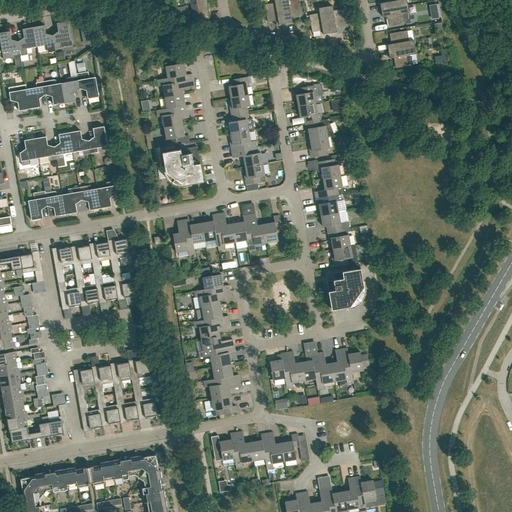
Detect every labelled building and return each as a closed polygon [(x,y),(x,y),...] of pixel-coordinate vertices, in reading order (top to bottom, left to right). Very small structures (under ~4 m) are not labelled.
[(278,20),(279,24),(285,23),(281,0),(274,0),(275,3),(264,5),(267,22),(278,20)] [(281,0),(285,23),(292,22),(292,18),(302,16),(299,0),(281,0)] [(383,0),(384,3),(380,4),(381,10),(408,6),(406,0),(383,0)] [(194,22),(210,20),(207,2),(191,5),(194,22)] [(346,27),(343,9),(333,11),(332,6),(325,7),(330,33),(337,32),(336,28),(346,27)] [(409,13),(408,6),(381,10),(382,17),(386,17),(388,27),(406,24),(411,23),(409,13)] [(322,31),(323,35),(330,33),(325,7),(318,8),(319,13),(309,15),(312,33),(322,31)] [(59,34),(53,35),(52,35),(55,48),(67,46),(66,42),(71,41),(68,21),(57,23),(59,34)] [(55,51),(55,48),(52,35),(46,37),(44,25),(33,27),(37,47),(47,45),(48,53),(55,51)] [(18,41),(20,54),(20,56),(21,56),(27,55),(28,55),(28,54),(32,53),(31,48),(37,47),(33,27),(22,29),(24,40),(18,41)] [(12,43),(10,31),(0,33),(0,40),(3,59),(14,57),(14,56),(20,54),(18,41),(12,43)] [(415,47),(414,40),(409,41),(407,31),(389,34),(391,44),(387,45),(388,52),(415,47)] [(388,52),(390,59),(393,58),(395,68),(413,65),(411,55),(416,54),(415,47),(388,52)] [(184,63),(165,66),(168,78),(174,77),(175,83),(193,80),(192,74),(186,75),(184,63)] [(88,72),(77,74),(76,74),(77,76),(79,89),(80,89),(86,88),(88,99),(99,97),(95,77),(89,78),(88,72)] [(67,82),(61,83),(64,103),(75,101),(73,90),(79,89),(77,76),(70,77),(67,77),(66,79),(67,82)] [(157,80),(158,87),(163,86),(165,97),(183,94),(182,88),(194,86),(193,80),(175,83),(174,77),(168,78),(157,80)] [(232,86),(229,86),(231,98),(248,95),(246,84),(248,83),(247,77),(231,80),(232,86)] [(51,94),(53,105),(64,103),(61,83),(55,84),(54,80),(43,82),(45,95),(51,94)] [(30,109),(41,107),(39,96),(45,95),(43,82),(36,83),(36,88),(26,89),(30,109)] [(299,94),(296,95),(298,106),(315,103),(313,92),(316,92),(315,85),(298,88),(299,94)] [(17,100),(19,111),(30,109),(26,89),(17,91),(16,86),(8,88),(11,101),(17,100)] [(191,104),(185,105),(183,94),(165,97),(167,109),(173,108),(174,114),(192,111),(191,104)] [(232,109),(230,109),(231,116),(247,113),(246,107),(250,106),(248,95),(231,98),(232,109)] [(300,118),(304,117),(305,123),(321,120),(320,114),(317,114),(315,103),(298,106),(300,118)] [(182,125),(181,119),(193,117),(192,111),(174,114),(173,108),(167,109),(156,111),(157,117),(162,116),(164,128),(182,125)] [(232,122),(229,122),(231,134),(248,131),(246,120),(249,119),(247,113),(231,116),(232,122)] [(306,130),(308,129),(310,140),(327,137),(333,136),(333,133),(328,121),(321,122),(321,120),(305,123),(306,130)] [(164,128),(166,139),(164,140),(165,146),(189,142),(188,135),(184,136),(182,125),(164,128)] [(91,154),(98,152),(97,148),(107,146),(104,126),(93,128),(95,140),(89,141),(89,140),(88,141),(91,154)] [(82,142),(80,131),(69,133),(73,152),(83,150),(84,155),(91,154),(88,141),(82,142)] [(233,145),(230,145),(231,152),(256,147),(255,141),(250,142),(248,131),(231,134),(233,145)] [(65,166),(63,154),(73,152),(69,133),(58,134),(60,146),(55,147),(55,146),(54,147),(56,160),(58,167),(65,166)] [(49,156),(49,161),(56,160),(54,147),(48,148),(46,137),(35,139),(39,158),(49,156)] [(326,149),(329,149),(327,137),(310,140),(312,151),(310,151),(311,158),(327,155),(326,149)] [(22,166),(29,164),(29,160),(39,158),(35,139),(24,140),(26,152),(20,153),(20,152),(20,153),(22,166)] [(233,158),(243,156),(245,167),(262,164),(260,153),(257,153),(256,147),(231,152),(233,158)] [(163,165),(164,171),(164,173),(165,174),(165,176),(166,177),(167,179),(168,180),(169,181),(170,182),(172,183),(173,184),(175,185),(176,186),(178,186),(179,186),(181,187),(183,187),(184,187),(186,186),(191,185),(191,184),(203,182),(200,163),(199,157),(193,159),(192,153),(186,154),(185,150),(181,151),(181,150),(162,153),(164,165),(163,165)] [(319,169),(321,168),(323,179),(340,176),(338,165),(335,165),(334,159),(318,162),(319,169)] [(247,178),(245,178),(246,185),(266,182),(262,164),(245,167),(247,178)] [(325,190),(314,192),(315,198),(340,194),(339,188),(342,188),(340,176),(323,179),(325,190)] [(111,206),(109,195),(115,194),(116,194),(114,181),(106,182),(107,187),(97,189),(100,208),(111,206)] [(97,189),(87,190),(86,186),(79,187),(81,200),(82,200),(87,199),(89,210),(100,208),(97,189)] [(79,187),(72,188),(68,189),(68,194),(63,195),(66,214),(77,212),(75,201),(81,200),(79,187)] [(47,206),(45,193),(45,191),(33,193),(34,200),(28,201),(32,220),(43,218),(41,207),(47,206)] [(53,205),(55,216),(66,214),(63,195),(56,196),(56,192),(55,191),(45,193),(47,206),(53,205)] [(317,205),(319,205),(321,215),(338,212),(336,201),(341,201),(340,194),(315,198),(317,205)] [(342,223),(340,223),(338,212),(321,215),(323,227),(326,226),(327,232),(344,229),(342,223)] [(232,224),(226,225),(224,213),(218,214),(221,232),(216,233),(217,239),(216,239),(218,250),(225,249),(224,244),(235,242),(232,224)] [(212,215),(213,221),(201,223),(205,241),(216,239),(217,239),(216,233),(221,232),(218,214),(212,215)] [(263,224),(257,225),(255,214),(249,215),(252,233),(246,234),(247,240),(249,251),(255,250),(254,245),(266,243),(263,224)] [(243,216),(244,222),(232,224),(235,242),(247,240),(246,234),(252,233),(249,215),(243,216)] [(276,229),(282,228),(280,215),(273,217),(274,222),(263,224),(266,243),(278,241),(276,229)] [(0,225),(11,224),(10,217),(0,218),(0,225)] [(201,223),(190,225),(189,219),(183,220),(186,238),(192,237),(193,243),(205,241),(201,223)] [(173,234),(176,252),(188,250),(189,255),(195,254),(193,243),(192,237),(186,238),(183,220),(177,221),(179,233),(173,234)] [(348,235),(345,235),(344,229),(327,232),(329,239),(331,238),(333,249),(350,246),(348,235)] [(116,241),(115,239),(107,241),(107,242),(108,242),(111,259),(110,260),(112,270),(120,269),(118,258),(130,256),(126,239),(116,241)] [(94,274),(101,272),(99,261),(110,260),(111,259),(108,242),(107,242),(97,244),(97,242),(89,244),(89,246),(92,263),(94,274)] [(355,245),(350,246),(333,249),(335,260),(332,261),(334,267),(358,263),(355,245)] [(79,247),(79,246),(71,247),(74,264),(73,264),(76,277),(83,276),(81,265),(92,263),(89,246),(79,247)] [(73,264),(74,264),(71,247),(60,249),(60,247),(52,249),(57,278),(64,277),(62,266),(73,264)] [(37,282),(44,281),(39,251),(30,252),(31,254),(20,256),(23,269),(22,269),(23,273),(35,271),(37,282)] [(242,254),(234,256),(235,264),(243,262),(242,254)] [(0,259),(0,272),(0,273),(0,271),(0,264),(11,263),(12,271),(22,269),(23,269),(20,256),(0,259)] [(117,299),(118,300),(126,299),(125,297),(136,295),(133,278),(121,280),(120,269),(112,270),(114,281),(115,281),(118,299),(117,299)] [(365,288),(365,286),(364,281),(363,281),(361,269),(346,271),(342,272),(336,273),(337,279),(333,280),(334,286),(331,286),(332,291),(328,291),(332,310),(344,308),(344,309),(350,308),(351,308),(353,307),(355,307),(356,306),(357,305),(359,304),(360,303),(361,302),(362,300),(363,299),(364,297),(364,296),(365,294),(365,293),(365,291),(366,289),(365,288)] [(115,281),(114,281),(103,283),(101,272),(94,274),(96,285),(99,302),(99,304),(107,302),(107,300),(117,299),(118,299),(115,281)] [(230,291),(229,285),(223,286),(221,274),(203,277),(205,289),(205,290),(211,288),(212,294),(230,291)] [(99,302),(96,285),(85,287),(83,276),(76,277),(78,288),(81,305),(80,305),(81,307),(89,305),(89,304),(99,302)] [(70,307),(80,305),(81,305),(78,288),(66,290),(64,277),(57,278),(62,310),(71,309),(70,307)] [(205,289),(194,291),(195,298),(200,297),(202,308),(220,305),(219,299),(231,297),(230,291),(212,294),(211,288),(205,290),(205,289)] [(7,309),(8,309),(7,304),(0,305),(0,316),(8,315),(7,309)] [(229,322),(228,316),(222,317),(220,305),(202,308),(204,320),(210,319),(211,325),(229,322)] [(10,321),(9,321),(8,315),(0,316),(0,327),(11,326),(10,321)] [(194,328),(199,327),(201,339),(219,336),(218,330),(230,328),(229,322),(211,325),(210,319),(204,320),(193,322),(194,328)] [(10,330),(12,330),(11,326),(0,327),(0,338),(11,337),(10,330)] [(233,346),(232,339),(220,341),(219,336),(201,339),(203,350),(198,351),(200,358),(210,356),(216,355),(215,349),(233,346)] [(14,342),(13,343),(11,337),(0,338),(0,349),(15,347),(14,342)] [(312,338),(299,339),(300,352),(313,351),(312,338)] [(231,364),(229,353),(234,352),(233,346),(215,349),(216,355),(210,356),(212,367),(231,364)] [(351,372),(363,370),(363,367),(369,366),(367,354),(361,355),(360,352),(348,354),(347,348),(341,349),(344,367),(350,366),(351,372)] [(334,381),(346,379),(347,384),(353,383),(351,372),(350,366),(344,367),(341,349),(335,350),(337,362),(331,363),(334,381)] [(16,356),(16,351),(0,354),(0,365),(16,363),(15,356),(16,356)] [(301,362),(295,363),(293,352),(287,353),(290,371),(284,372),(285,378),(287,389),(293,388),(292,383),(304,381),(301,362)] [(315,379),(317,389),(324,388),(323,384),(334,381),(331,363),(326,364),(324,352),(317,353),(320,371),(315,373),(316,379),(315,379)] [(287,353),(281,354),(282,360),(270,362),(273,380),(285,378),(284,372),(290,371),(287,353)] [(317,353),(311,354),(312,360),(301,362),(304,381),(315,379),(316,379),(315,373),(320,371),(317,353)] [(133,390),(141,389),(139,378),(151,376),(147,359),(137,361),(136,359),(128,361),(128,362),(129,362),(132,379),(133,390)] [(132,379),(129,362),(128,362),(118,364),(118,362),(110,364),(110,366),(111,365),(114,383),(113,383),(115,394),(122,392),(120,381),(132,379)] [(19,369),(17,369),(16,363),(0,365),(0,376),(19,373),(19,369)] [(240,381),(238,375),(233,376),(231,364),(212,367),(214,379),(221,378),(222,384),(240,381)] [(111,365),(110,366),(100,367),(100,366),(91,367),(92,369),(95,386),(97,397),(104,396),(102,385),(113,383),(114,383),(111,365)] [(73,370),(76,389),(79,402),(86,401),(84,388),(95,386),(92,369),(82,371),(81,369),(73,370)] [(19,378),(20,377),(19,373),(0,376),(0,378),(1,387),(20,384),(19,378)] [(214,379),(204,381),(205,387),(210,387),(212,398),(230,395),(229,389),(241,387),(240,381),(222,384),(221,378),(214,379)] [(23,394),(22,390),(21,390),(20,384),(1,387),(3,398),(23,394)] [(49,401),(61,400),(60,389),(48,390),(49,401)] [(138,419),(139,420),(147,419),(147,417),(157,415),(154,398),(142,400),(141,389),(133,390),(135,401),(136,401),(139,418),(138,419)] [(124,403),(122,392),(115,394),(117,405),(120,422),(120,423),(128,422),(128,420),(138,419),(139,418),(136,401),(135,401),(124,403)] [(22,399),(24,399),(23,394),(3,398),(5,408),(23,405),(22,399)] [(191,398),(193,407),(198,406),(199,414),(209,412),(206,395),(191,398)] [(236,406),(232,406),(230,395),(212,398),(214,410),(215,410),(216,416),(237,412),(236,406)] [(117,405),(106,407),(104,396),(97,397),(99,410),(99,409),(102,427),(110,425),(110,424),(120,422),(117,405)] [(99,409),(99,410),(88,411),(86,401),(79,402),(84,432),(92,430),(92,429),(102,427),(99,409)] [(62,435),(71,434),(65,404),(58,405),(60,416),(48,418),(49,422),(52,436),(62,434),(62,435)] [(26,411),(24,411),(23,405),(5,408),(7,419),(27,416),(26,411)] [(10,430),(27,427),(26,420),(28,420),(27,416),(7,419),(9,430),(10,430)] [(28,434),(27,427),(10,430),(12,442),(52,436),(49,422),(43,423),(39,424),(40,432),(28,434)] [(236,469),(243,467),(242,463),(253,461),(250,442),(244,443),(242,431),(236,433),(239,451),(233,452),(235,458),(234,458),(236,469)] [(275,444),(273,432),(267,433),(270,451),(264,452),(265,459),(267,469),(273,468),(272,463),(284,461),(281,443),(275,444)] [(239,451),(236,433),(230,434),(231,440),(219,442),(220,448),(213,449),(215,461),(222,460),(234,458),(235,458),(233,452),(239,451)] [(261,434),(262,440),(250,442),(253,461),(265,459),(264,452),(270,451),(267,433),(261,434)] [(291,435),(292,441),(281,443),(284,461),(296,459),(294,447),(300,446),(298,434),(291,435)] [(114,482),(129,479),(129,476),(135,475),(144,482),(145,487),(142,488),(144,503),(147,502),(148,511),(167,511),(160,470),(158,470),(156,455),(140,458),(140,456),(100,463),(100,465),(90,467),(93,485),(104,484),(104,481),(114,479),(114,482)] [(21,494),(23,511),(45,511),(44,505),(41,506),(40,500),(47,491),(53,490),(53,492),(68,490),(67,488),(78,486),(78,488),(89,486),(86,468),(75,470),(75,467),(35,474),(35,475),(36,476),(20,479),(23,494),(21,494)] [(361,482),(360,476),(354,477),(357,495),(363,494),(364,501),(376,498),(373,480),(361,482)] [(347,478),(350,490),(344,491),(347,510),(359,508),(359,511),(361,511),(366,511),(364,501),(363,494),(357,495),(354,477),(347,478)] [(332,493),(331,487),(325,488),(328,507),(334,505),(335,511),(336,511),(335,511),(347,511),(347,510),(344,491),(332,493)] [(325,488),(319,490),(321,501),(315,502),(317,511),(335,511),(336,511),(335,511),(334,505),(328,507),(325,488)] [(310,503),(308,492),(302,493),(305,511),(299,511),(298,511),(317,511),(315,502),(310,503)] [(296,500),(285,502),(286,511),(298,511),(299,511),(305,511),(302,493),(295,494),(296,500)]
